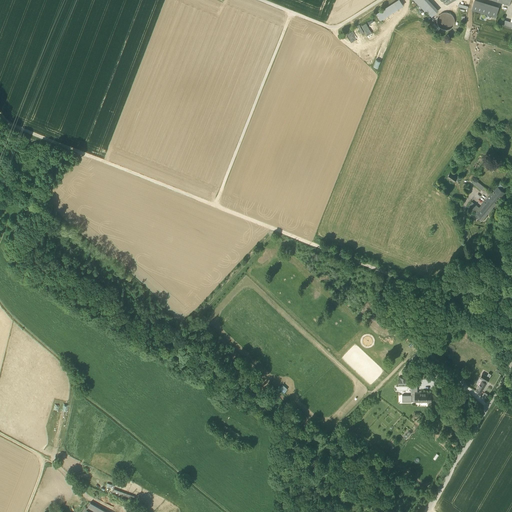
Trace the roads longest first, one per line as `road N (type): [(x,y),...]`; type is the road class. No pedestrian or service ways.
road 1 (track): [(215,206),(462,304),(511,342)]
road 2 (track): [(215,206),(6,122)]
road 3 (track): [(291,13),(215,206)]
road 4 (track): [(72,385),(230,511)]
road 5 (track): [(200,315),(326,436)]
road 6 (residential): [(426,511),(511,364)]
road 7 (track): [(72,385),(66,455),(77,472),(119,485)]
